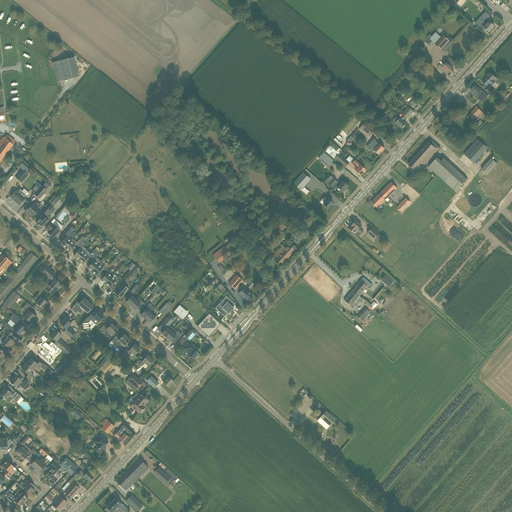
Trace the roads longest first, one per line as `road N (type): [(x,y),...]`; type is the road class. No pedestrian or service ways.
road 1 (secondary): [(329,229),(511,26)]
road 2 (unclassified): [(382,511),(214,359)]
road 3 (secondary): [(77,511),(195,381)]
road 4 (residential): [(195,381),(82,283)]
road 5 (residential): [(0,380),(82,283)]
